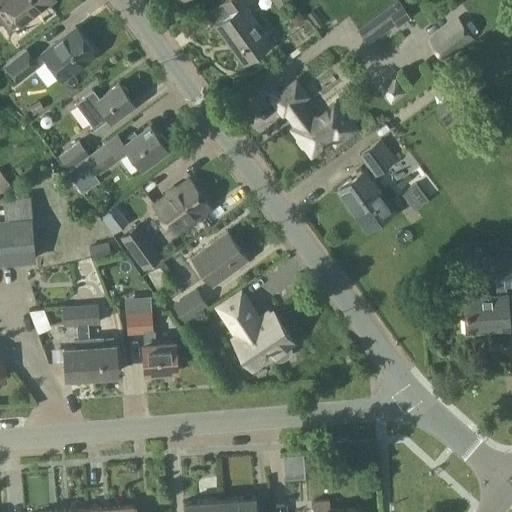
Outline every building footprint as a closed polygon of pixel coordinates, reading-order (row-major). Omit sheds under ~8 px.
[(22,23),(52,0),(0,0),(0,15),(10,29),(20,21),(22,23)] [(251,0),(223,0),(222,1),(231,13),(217,24),(245,62),(272,42),(245,5),(251,0)] [(411,15),(400,0),(395,0),(357,28),(369,43),(396,23),(398,25),(411,15)] [(208,23),(224,10),(217,1),(200,14),(208,23)] [(198,12),(185,20),(191,31),(205,24),(198,12)] [(463,22),(458,15),(428,39),(432,45),(432,46),(438,55),(439,55),(445,62),(475,38),(470,31),(470,30),(464,22),(463,22)] [(96,52),(76,26),(43,51),(63,78),(96,52)] [(19,81),(40,64),(27,46),(5,63),(19,81)] [(305,101),(312,97),(297,76),(268,96),(282,117),(286,115),(293,125),(290,127),(296,136),(296,140),(301,147),(304,148),(311,157),(332,143),(335,146),(360,128),(338,96),(313,112),(305,101)] [(95,129),(102,123),(109,117),(111,119),(134,102),(120,83),(100,98),(94,89),(76,102),(95,129)] [(456,96),(432,113),(447,133),(470,117),(456,96)] [(38,109),(30,119),(40,127),(49,117),(38,109)] [(125,144),(142,167),(168,148),(151,125),(125,144)] [(369,166),(365,169),(338,190),(367,230),(395,210),(371,178),(397,158),(381,137),(359,154),(369,166)] [(88,155),(90,153),(80,139),(59,154),(70,167),(71,168),(88,155)] [(110,139),(90,153),(88,155),(71,168),(70,167),(66,170),(76,183),(97,168),(100,173),(123,156),(110,139)] [(0,191),(10,184),(0,169),(0,191)] [(177,234),(212,208),(190,178),(155,204),(177,234)] [(402,192),(415,209),(429,198),(416,182),(402,192)] [(34,217),(31,194),(4,197),(6,219),(0,219),(0,260),(36,258),(33,217),(34,217)] [(121,236),(145,269),(164,255),(140,222),(121,236)] [(214,284),(249,258),(228,230),(193,256),(214,284)] [(112,254),(109,241),(90,245),(92,258),(112,254)] [(491,260),(495,260),(497,295),(465,297),(468,331),(509,328),(507,294),(507,286),(511,285),(511,248),(490,249),(491,260)] [(81,275),(91,261),(83,255),(73,269),(81,275)] [(179,281),(166,261),(148,272),(161,293),(179,281)] [(209,306),(198,287),(173,304),(185,322),(209,306)] [(274,312),(261,320),(242,291),(218,307),(237,336),(234,338),(254,368),(270,357),(274,360),(279,361),(284,360),(288,357),(291,353),(292,348),(291,343),(293,341),(274,312)] [(88,303),(89,323),(100,323),(99,302),(88,303)] [(42,303),(31,305),(37,335),(48,333),(42,303)] [(90,336),(89,323),(88,303),(76,304),(78,337),(75,337),(75,348),(65,349),(67,377),(93,375),(90,336)] [(128,333),(144,332),(154,331),(152,309),(126,311),(128,333)] [(156,331),(154,331),(144,332),(145,345),(143,345),(146,371),(162,369),(163,374),(167,375),(172,375),(176,373),(175,368),(178,368),(176,342),(157,344),(156,331)] [(90,336),(93,375),(118,373),(116,345),(115,345),(114,336),(105,336),(105,335),(90,336)] [(299,476),(300,452),(278,452),(278,476),(299,476)] [(259,511),(258,496),(222,499),(222,511),(259,511)] [(330,498),(313,499),(314,509),(321,509),(321,511),(357,511),(357,510),(330,511),(330,498)] [(186,502),(186,511),(222,511),(222,499),(186,502)]
